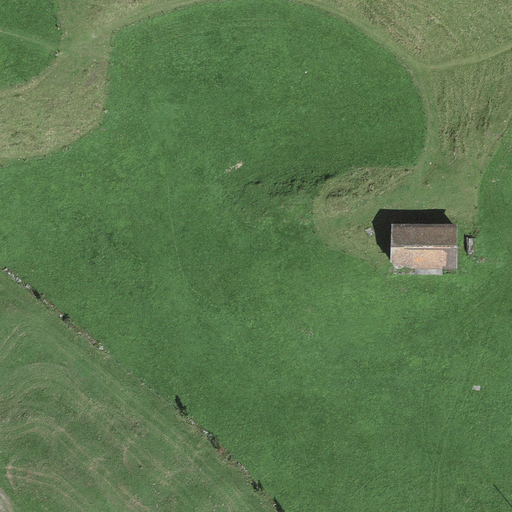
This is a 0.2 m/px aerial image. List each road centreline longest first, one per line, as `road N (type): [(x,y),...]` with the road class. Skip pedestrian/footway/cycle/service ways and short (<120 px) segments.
road 1 (track): [(418,209),(415,186),(434,127),(421,70),(385,35),(311,0)]
road 2 (track): [(217,0),(60,43),(0,30)]
